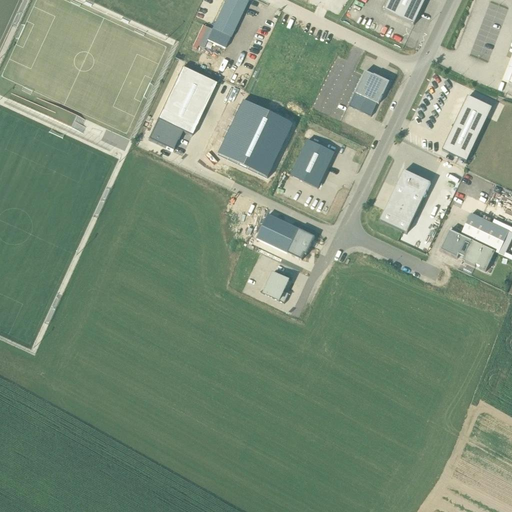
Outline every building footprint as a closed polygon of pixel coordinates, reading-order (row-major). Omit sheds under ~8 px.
[(242,0),(225,0),(206,41),(226,50),(248,3),(242,0)] [(428,0),(392,0),(388,10),(417,24),(428,0)] [(218,83),(183,67),(148,141),(172,152),(181,133),(192,138),(218,83)] [(365,72),(349,107),(370,118),(387,83),(365,72)] [(468,97),(442,151),(466,162),(492,108),(468,97)] [(308,141),(291,176),(318,189),(334,154),(308,141)] [(404,172),(380,221),(407,234),(431,185),(404,172)] [(511,233),(472,215),(461,237),(472,242),(463,260),(487,272),(496,252),(505,256),(511,241),(511,233)] [(268,216),(257,240),(301,260),(312,237),(268,216)] [(439,249),(463,260),(472,242),(461,237),(448,230),(439,249)] [(274,274),(264,295),(279,302),(289,281),(274,274)]
